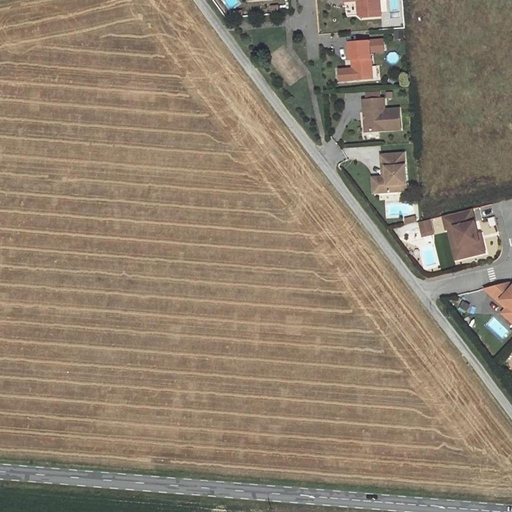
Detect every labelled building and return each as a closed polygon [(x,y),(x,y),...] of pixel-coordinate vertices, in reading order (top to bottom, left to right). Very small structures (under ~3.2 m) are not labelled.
[(379,0),(343,0),(344,1),(358,0),(359,15),(362,17),(381,16),(379,0)] [(278,5),(271,6),(271,15),(279,14),(278,5)] [(403,30),(395,31),(396,38),(404,38),(403,30)] [(369,41),(349,43),(351,60),(353,60),(354,69),(339,70),(340,81),(373,79),(369,41)] [(379,91),(367,92),(368,99),(380,99),(379,91)] [(368,99),(364,100),(365,121),(370,121),(370,131),(401,129),(399,109),(384,110),(384,98),(380,99),(368,99)] [(377,177),(378,192),(407,190),(404,153),(381,155),(381,168),(386,167),(387,176),(382,176),(377,177)] [(472,209),(443,216),(447,229),(449,229),(456,227),(463,258),(485,252),(482,240),(480,241),(478,234),(472,209)] [(431,219),(419,222),(421,232),(433,229),(431,219)] [(456,227),(449,229),(457,259),(463,258),(456,227)] [(511,284),(509,282),(492,286),(496,297),(501,302),(503,300),(510,306),(511,307),(511,284)] [(496,297),(492,286),(485,288),(496,297)] [(469,305),(464,301),(460,307),(466,311),(469,305)] [(511,307),(510,306),(503,313),(511,320),(511,307)]
